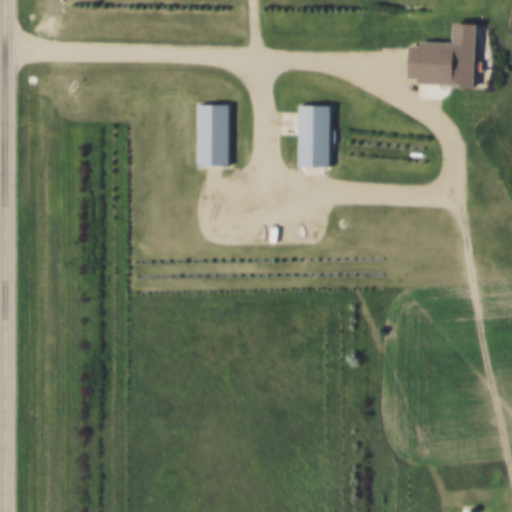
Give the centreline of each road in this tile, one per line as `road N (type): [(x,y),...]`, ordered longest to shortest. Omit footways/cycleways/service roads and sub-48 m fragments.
road 1 (secondary): [(6,511),(6,0)]
road 2 (track): [(448,180),(478,214),(472,270),(511,462)]
